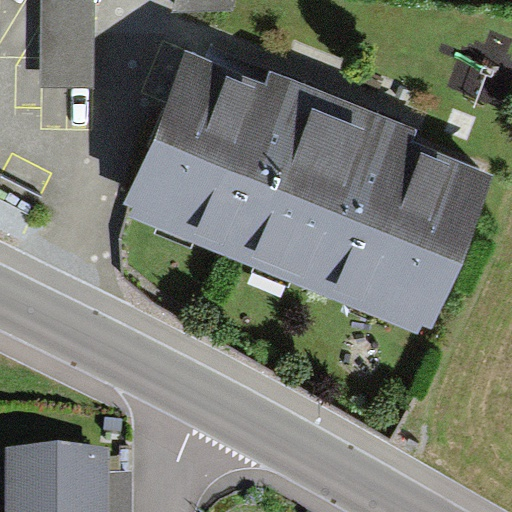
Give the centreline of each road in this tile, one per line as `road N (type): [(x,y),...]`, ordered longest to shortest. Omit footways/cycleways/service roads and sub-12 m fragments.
road 1 (tertiary): [(0,292),(207,398)]
road 2 (tertiary): [(207,398),(407,511)]
road 3 (residential): [(207,398),(166,511)]
